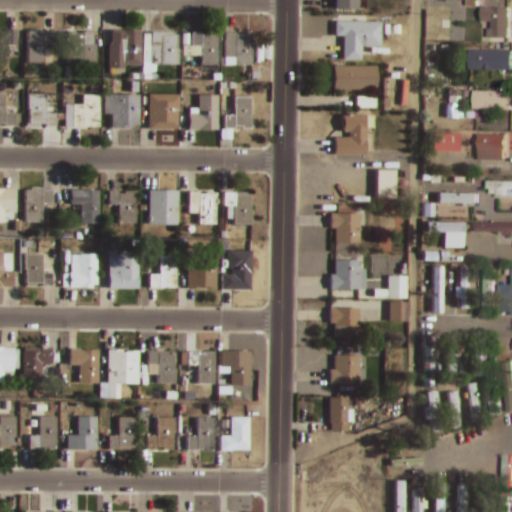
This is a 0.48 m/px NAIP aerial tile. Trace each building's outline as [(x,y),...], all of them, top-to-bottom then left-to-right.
[(356,0),(356,9),(336,9),(335,0),(356,0)] [(484,7),(510,7),(510,37),(489,37),(489,29),(494,29),(494,21),(484,21),(484,7)] [(335,22),(382,21),(382,46),(362,46),(362,60),(344,60),(343,36),(335,36),(335,22)] [(0,31),(5,31),(5,29),(16,29),(16,45),(7,45),(7,62),(0,62),(0,31)] [(108,43),(111,43),(111,30),(141,30),(141,64),(123,64),(123,68),(108,68),(108,43)] [(27,31),(53,31),(54,44),(44,44),(44,63),(27,63),(27,31)] [(66,31),(76,31),(76,33),(83,33),(83,31),(93,31),(93,44),(95,44),(95,62),(67,63),(66,31)] [(143,32),(173,32),(173,34),(179,34),(179,64),(143,64),(143,32)] [(191,32),(202,32),(202,35),(206,34),(206,32),(218,32),(218,64),(201,64),(201,45),(191,45),(191,32)] [(225,33),(235,33),(235,35),(242,35),(242,33),(253,33),(253,37),(252,37),(252,65),(235,65),(235,46),(225,46),(225,33)] [(472,50),(511,50),(511,69),(472,69),(472,50)] [(334,66),(378,66),(378,89),(334,89),(334,66)] [(476,91),(511,91),(511,109),(475,109),(476,91)] [(0,94),(6,94),(6,112),(15,112),(15,125),(0,125),(0,94)] [(26,124),(29,124),(29,109),(27,109),(27,94),(46,94),(46,103),(55,103),(56,126),(26,127),(26,124)] [(149,94),(180,94),(180,111),(178,111),(178,129),(149,129),(149,94)] [(73,104),(82,104),(82,95),(99,95),(99,127),(73,127),(73,104)] [(104,95),(139,95),(139,125),(133,125),(133,128),(111,128),(111,114),(104,114),(104,95)] [(188,113),(198,113),(198,95),(218,95),(218,130),(188,130),(188,113)] [(225,115),(235,115),(235,97),(251,96),(251,129),(242,129),(242,126),(235,126),(235,129),(225,129),(225,115)] [(372,111),(373,101),(356,99),(355,109),(372,111)] [(335,138),(349,138),(349,132),(343,132),(343,114),(366,114),(366,153),(335,153),(335,138)] [(434,133),(461,134),(460,152),(433,151),(434,133)] [(480,134),(507,134),(507,160),(480,160),(480,134)] [(489,181),(511,181),(511,189),(488,189),(489,181)] [(0,190),(12,190),(12,210),(2,210),(2,222),(0,222),(0,190)] [(26,191),(52,190),(52,204),(42,204),(42,222),(26,222),(26,191)] [(71,190),(98,190),(99,223),(81,223),(81,205),(71,205),(71,190)] [(149,190),(178,190),(179,225),(149,225),(149,190)] [(109,191),(119,191),(119,194),(124,194),(124,192),(138,192),(138,194),(135,194),(135,209),(136,209),(136,223),(119,223),(119,205),(109,205),(109,191)] [(190,192),(200,192),(200,195),(206,195),(206,193),(217,193),(217,196),(216,196),(216,224),(199,225),(199,205),(190,205),(190,192)] [(224,193),(250,193),(250,210),(251,210),(252,225),(233,225),(233,206),(224,206),(224,193)] [(439,194),(479,194),(479,203),(439,203),(439,194)] [(331,214),(360,214),(361,243),(335,243),(335,229),(331,229),(331,214)] [(428,223),(466,222),(466,233),(464,233),(464,248),(445,248),(445,232),(428,232),(428,223)] [(478,224),(511,223),(511,233),(478,233),(478,224)] [(0,253),(12,253),(12,283),(0,283),(0,253)] [(24,254),(43,254),(43,266),(56,266),(56,273),(61,273),(61,285),(52,285),(52,287),(24,287),(24,254)] [(62,274),(68,274),(68,273),(71,273),(70,254),(97,254),(97,284),(93,284),(93,287),(62,287),(62,274)] [(109,254),(138,254),(138,290),(109,290),(109,254)] [(188,266),(198,266),(198,256),(216,255),(216,287),(200,287),(200,289),(188,289),(188,266)] [(150,274),(160,274),(160,256),(176,256),(176,288),(150,288),(150,274)] [(223,276),(233,276),(233,257),(251,257),(251,272),(250,272),(250,286),(234,286),(234,289),(223,289),(223,276)] [(330,276),(335,276),(335,261),(360,260),(360,274),(366,274),(366,289),(330,289),(330,276)] [(458,266),(469,266),(469,303),(458,303),(458,266)] [(434,267),(444,267),(444,306),(434,306),(434,267)] [(485,268),(493,268),(494,307),(485,307),(485,268)] [(498,287),(498,315),(511,315),(511,270),(511,287),(498,287)] [(385,277),(405,277),(404,299),(385,299),(385,277)] [(404,305),(387,305),(387,324),(404,324),(404,305)] [(330,309),(360,309),(360,337),(335,337),(335,324),(330,324),(330,309)] [(449,342),(459,343),(458,369),(448,368),(449,342)] [(472,344),(472,378),(481,378),(481,344),(472,344)] [(0,348),(14,348),(13,372),(3,372),(3,383),(0,383),(0,348)] [(426,349),(434,349),(433,381),(425,380),(426,349)] [(24,350),(58,350),(58,363),(41,364),(41,382),(24,382),(24,350)] [(70,351),(96,351),(96,383),(80,383),(80,364),(70,364),(70,351)] [(107,351),(138,351),(138,384),(107,384),(107,351)] [(221,351),(250,351),(250,386),(231,386),(231,367),(221,367),(221,351)] [(148,352),(174,352),(174,369),(176,369),(176,384),(157,384),(157,365),(148,365),(148,352)] [(188,352),(214,352),(214,385),(198,385),(197,366),(188,366),(188,352)] [(330,370),(335,370),(335,356),(360,356),(360,385),(330,385),(330,370)] [(495,371),(501,419),(492,420),(486,372),(495,371)] [(477,380),(483,424),(473,425),(468,382),(477,380)] [(458,390),(461,427),(452,427),(449,391),(458,390)] [(438,393),(441,431),(432,432),(429,394),(438,393)] [(330,398),(348,398),(348,410),(354,410),(354,423),(348,423),(348,431),(331,432),(331,424),(330,424),(330,398)] [(0,417),(16,417),(16,449),(0,449),(0,417)] [(67,435),(77,435),(77,417),(97,417),(97,451),(67,451),(67,435)] [(29,418),(56,418),(56,450),(29,450),(29,418)] [(109,436),(118,436),(118,418),(135,418),(135,450),(109,450),(109,436)] [(146,437),(157,437),(157,418),(174,418),(175,434),(173,434),(173,451),(162,451),(162,448),(157,448),(157,450),(146,450),(146,437)] [(187,437),(197,437),(197,419),(213,418),(213,450),(187,450),(187,437)] [(220,436),(231,436),(230,418),(248,418),(248,450),(220,450),(220,436)] [(494,479),(511,479),(511,456),(494,456),(494,479)] [(402,511),(402,482),(393,482),(392,511),(402,511)] [(433,511),(442,511),(443,486),(433,486),(433,511)] [(465,511),(465,487),(456,487),(455,511),(465,511)] [(419,511),(420,492),(410,492),(410,511),(419,511)]
